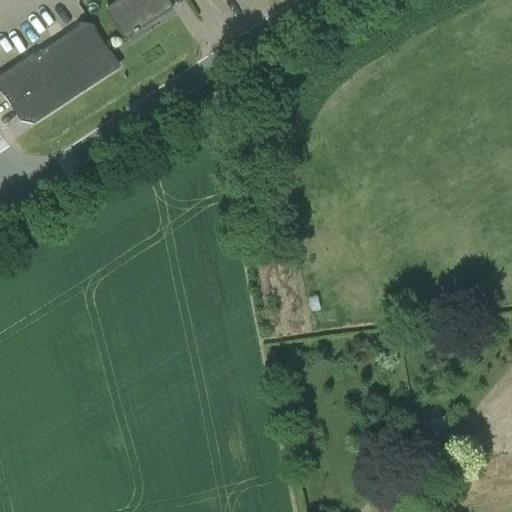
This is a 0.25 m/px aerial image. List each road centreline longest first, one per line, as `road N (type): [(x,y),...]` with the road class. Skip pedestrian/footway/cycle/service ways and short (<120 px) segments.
road 1 (tertiary): [(23,189),(319,0)]
road 2 (unclassified): [(396,511),(511,378)]
